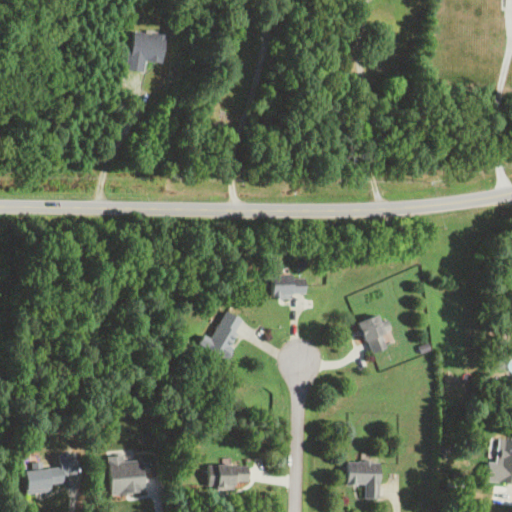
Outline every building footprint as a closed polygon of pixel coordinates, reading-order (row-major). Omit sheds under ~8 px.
[(161,43),(149,31),(127,54),(139,66),(161,43)] [(265,275),(265,295),(301,295),(301,275),(265,275)] [(240,321),(221,310),(201,348),(221,358),(240,321)] [(353,323),(367,354),(385,345),(371,315),(353,323)] [(491,463),(483,462),(481,481),(511,484),(511,440),(494,439),(491,463)] [(112,461),(112,456),(103,456),(104,493),(139,493),(139,460),(112,461)] [(342,462),(342,485),(361,485),(361,499),(375,499),(375,462),(342,462)] [(61,481),(58,463),(17,469),(21,494),(47,490),(46,483),(61,481)] [(243,466),(202,466),(202,489),(232,489),(232,484),(243,484),(243,466)]
